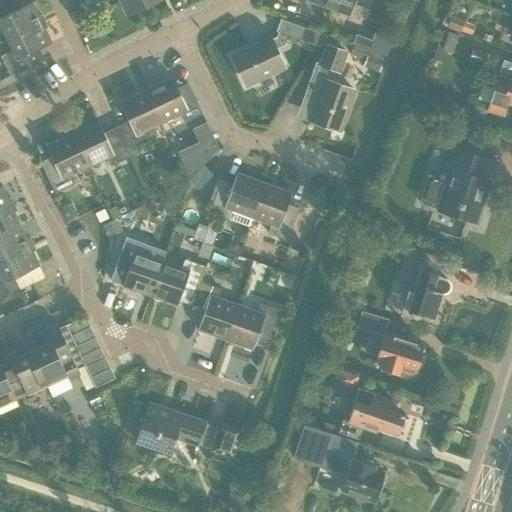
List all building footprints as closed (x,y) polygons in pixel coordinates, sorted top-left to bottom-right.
[(119,0),(126,15),(158,0),(119,0)] [(310,0),(348,14),(352,0),(310,0)] [(2,4),(0,4),(0,28),(2,27),(7,39),(44,21),(41,14),(38,16),(32,2),(7,14),(2,4)] [(511,14),(508,13),(503,27),(511,30),(511,14)] [(476,25),(449,15),(445,26),(472,36),(476,25)] [(276,31),(278,31),(276,37),(270,39),(270,38),(232,56),(246,85),(283,68),(274,49),(284,44),(287,34),(300,39),(305,27),(280,18),(276,31)] [(44,21),(7,39),(12,50),(0,56),(10,76),(31,65),(26,55),(51,42),(45,29),(47,27),(44,21)] [(459,35),(448,31),(442,49),(453,53),(459,35)] [(355,36),(352,45),(353,45),(383,55),(388,40),(373,35),(371,41),(355,36)] [(354,90),(333,83),(344,52),(326,45),(319,63),(315,62),(305,92),(296,115),(309,119),(339,130),(354,90)] [(383,55),(353,45),(349,55),(381,66),(384,56),(383,55)] [(485,65),(489,54),(473,48),(469,60),(485,65)] [(511,61),(504,59),(494,87),(483,84),(478,99),(489,102),(487,110),(503,115),(507,103),(511,104),(511,61)] [(171,76),(145,89),(161,122),(180,113),(184,122),(202,113),(192,92),(191,92),(187,83),(176,88),(171,76)] [(161,122),(145,89),(119,101),(128,121),(116,127),(130,156),(139,152),(136,144),(146,140),(142,131),(161,122)] [(110,166),(130,156),(116,127),(103,133),(97,121),(71,133),(87,166),(106,157),(110,166)] [(177,153),(189,179),(218,148),(206,123),(192,130),(198,143),(177,153)] [(68,175),(87,166),(71,133),(45,146),(50,156),(39,161),(54,192),(72,184),(68,175)] [(428,173),(419,202),(476,220),(488,182),(482,180),(488,161),(448,149),(439,177),(428,173)] [(251,217),(264,182),(237,172),(229,193),(218,189),(209,211),(228,218),(231,209),(251,217)] [(291,192),(264,182),(251,217),(271,224),(267,233),(286,240),(294,217),(283,213),(291,192)] [(0,209),(13,204),(10,197),(8,198),(1,185),(0,185),(0,209)] [(78,216),(72,202),(61,206),(67,221),(78,216)] [(0,234),(20,225),(14,211),(16,210),(13,204),(0,209),(0,234)] [(99,222),(108,218),(104,209),(95,213),(99,222)] [(193,238),(212,245),(217,231),(198,224),(193,238)] [(20,225),(0,234),(0,258),(32,244),(29,237),(26,238),(20,225)] [(149,295),(161,261),(142,254),(145,245),(126,239),(118,261),(129,265),(122,286),(149,295)] [(32,244),(0,258),(0,272),(0,296),(19,288),(14,277),(39,265),(32,251),(35,250),(32,244)] [(431,262),(415,257),(412,256),(402,290),(408,292),(404,306),(409,308),(408,311),(433,318),(438,300),(436,300),(438,292),(442,293),(444,294),(445,293),(446,293),(448,292),(449,291),(450,289),(450,288),(451,287),(450,285),(450,284),(449,282),(448,281),(447,280),(445,279),(436,276),(437,274),(428,272),(431,262)] [(199,282),(200,282),(205,267),(184,259),(181,268),(161,261),(149,295),(176,305),(181,292),(194,296),(199,282)] [(265,266),(254,262),(248,278),(260,282),(265,266)] [(224,339),(237,305),(217,298),(220,289),(200,282),(199,282),(194,296),(191,304),(205,309),(197,329),(224,339)] [(256,312),(237,305),(224,339),(252,349),(259,328),(270,332),(278,310),(259,303),(256,312)] [(356,327),(371,332),(368,343),(380,346),(375,361),(383,363),(381,368),(399,374),(400,368),(416,373),(424,346),(384,334),(383,334),(388,319),(362,310),(356,327)] [(69,334),(89,325),(84,315),(65,325),(69,334)] [(42,345),(30,350),(46,385),(66,376),(68,380),(80,374),(56,323),(36,333),(42,345)] [(94,335),(89,325),(69,334),(74,344),(94,335)] [(99,345),(94,335),(74,344),(79,355),(99,345)] [(16,399),(46,385),(30,350),(19,355),(13,343),(5,347),(1,337),(0,337),(0,365),(6,378),(16,399)] [(103,355),(99,345),(79,355),(84,365),(103,355)] [(108,366),(103,355),(84,365),(88,375),(108,366)] [(0,365),(0,406),(16,399),(6,378),(0,365)] [(113,376),(108,366),(88,375),(93,385),(113,376)] [(355,389),(359,377),(343,371),(339,383),(355,389)] [(397,433),(404,414),(391,410),(394,401),(360,389),(349,422),(343,420),(339,432),(358,439),(362,427),(376,431),(378,427),(397,433)] [(197,445),(205,421),(149,402),(135,441),(169,453),(175,438),(197,445)] [(232,457),(242,429),(221,421),(211,450),(232,457)] [(375,502),(385,472),(374,468),(375,466),(352,458),(357,442),(304,425),(294,457),(320,466),(323,459),(338,463),(336,471),(346,474),(341,490),(375,502)]
